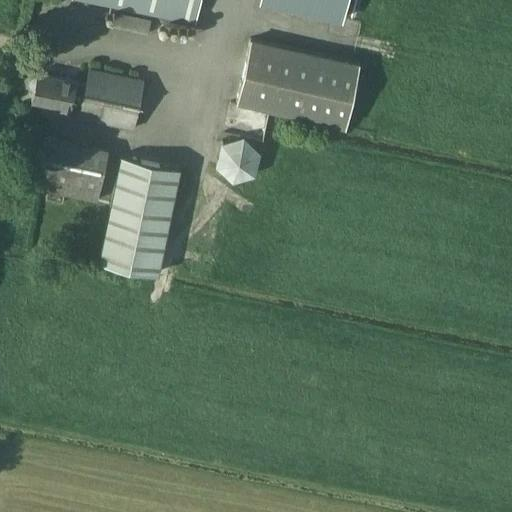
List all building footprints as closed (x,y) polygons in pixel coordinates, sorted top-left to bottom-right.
[(87,0),(192,22),(196,0),(87,0)] [(266,0),(340,17),(343,0),(266,0)] [(113,20),(149,28),(151,16),(116,8),(113,20)] [(347,124),(360,61),(247,37),(234,100),(347,124)] [(131,127),(141,79),(86,67),(84,80),(35,70),(29,99),(53,104),(51,110),(131,127)] [(42,155),(41,160),(101,174),(107,146),(47,132),(47,134),(42,155)] [(214,163),(230,178),(251,172),(256,150),(241,135),(220,141),(214,163)] [(96,259),(153,271),(155,271),(177,166),(118,153),(96,259)]
